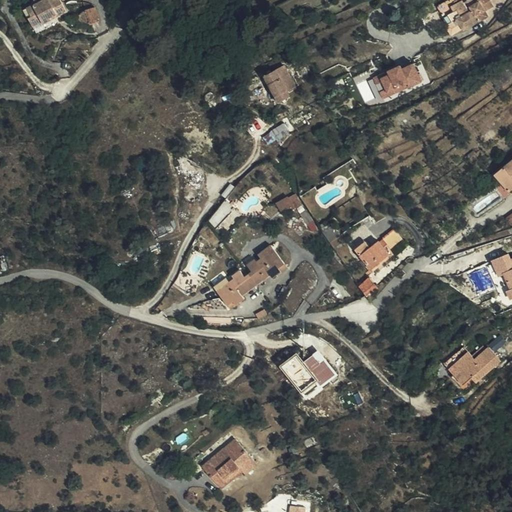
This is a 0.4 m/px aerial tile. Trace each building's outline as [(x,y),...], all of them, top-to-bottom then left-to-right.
[(61,1),(60,0),(27,0),(20,4),(29,19),(37,14),(38,17),(61,1)] [(72,0),(79,15),(86,12),(81,0),(72,0)] [(81,0),(86,12),(94,9),(90,0),(81,0)] [(480,0),(472,0),(461,6),(464,12),(459,14),(456,9),(456,7),(445,13),(447,19),(449,17),(454,24),(446,29),(439,33),(444,41),(456,34),(457,36),(477,25),(475,19),(487,12),(480,0)] [(464,12),(461,6),(456,9),(459,14),(464,12)] [(442,21),(446,29),(454,24),(449,17),(447,19),(442,21)] [(413,59),(369,77),(379,100),(422,82),(413,59)] [(292,87),(280,65),(260,76),(274,102),(286,96),(284,91),(292,87)] [(305,76),(301,68),(291,74),(295,81),(305,76)] [(292,134),(285,122),(265,134),(270,142),(279,136),(283,142),(292,134)] [(511,190),(511,189),(511,159),(496,173),(511,190)] [(295,202),(290,190),(273,199),(278,210),(295,202)] [(340,234),(332,221),(321,228),(329,241),(340,234)] [(393,229),(383,236),(386,240),(393,250),(403,243),(393,229)] [(386,240),(383,236),(377,240),(380,245),(386,240)] [(380,245),(377,240),(369,246),(365,240),(354,247),(369,269),(387,256),(380,245)] [(260,256),(273,248),(269,242),(257,251),(260,256)] [(265,270),(268,274),(270,277),(285,266),(273,248),(260,256),(255,260),(253,257),(247,262),(248,264),(241,270),(239,268),(231,273),(232,276),(227,280),(213,290),(227,308),(241,298),(239,295),(237,291),(240,287),(244,291),(263,278),(260,274),(265,270)] [(511,255),(511,252),(493,259),(500,275),(505,273),(511,289),(507,290),(511,298),(511,297),(511,255)] [(181,287),(185,282),(177,275),(173,281),(181,287)] [(213,290),(227,280),(224,276),(211,286),(213,290)] [(360,296),(362,299),(371,291),(367,285),(358,292),(360,296)] [(473,373),(478,378),(498,360),(485,345),(472,357),(461,345),(441,363),(460,385),(467,379),(473,373)] [(303,350),(284,365),(302,387),(313,379),(315,381),(323,374),(325,376),(333,370),(319,353),(311,359),(303,350)] [(472,384),(478,378),(473,373),(467,379),(472,384)] [(219,414),(215,405),(204,411),(208,420),(219,414)] [(224,453),(235,444),(231,439),(220,448),(224,453)] [(241,475),(253,466),(248,460),(258,451),(253,445),(243,453),(235,444),(224,453),(220,448),(198,467),(216,489),(231,476),(233,477),(238,473),(241,475)]
